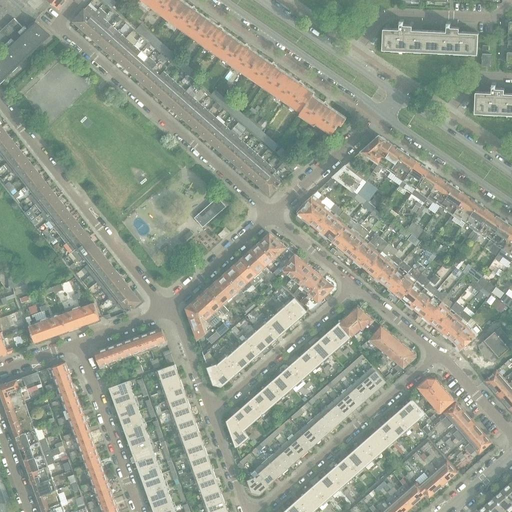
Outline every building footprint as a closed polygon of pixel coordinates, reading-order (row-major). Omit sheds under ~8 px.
[(65,0),(48,0),(59,8),(65,0)] [(166,19),(180,0),(141,0),(151,7),(166,19)] [(193,39),(208,18),(197,10),(197,9),(193,6),(192,7),(182,0),(180,0),(166,19),(193,39)] [(81,28),(96,11),(88,5),(84,9),(75,20),(76,21),(75,23),(81,28)] [(88,34),(106,13),(100,8),(96,12),(96,11),(81,28),(88,34)] [(95,40),(107,28),(111,24),(104,18),(107,14),(106,13),(88,34),(95,40)] [(0,81),(50,34),(51,35),(52,34),(36,20),(35,21),(36,22),(28,29),(24,26),(23,27),(14,18),(0,31),(0,34),(7,42),(6,43),(8,47),(0,55),(0,81)] [(220,57),(234,37),(223,29),(224,28),(219,25),(218,26),(208,18),(193,39),(220,57)] [(383,28),(382,49),(391,50),(392,50),(392,47),(398,48),(398,50),(414,51),(414,49),(421,49),(421,51),(430,51),(431,30),(422,30),(422,33),(415,32),(415,31),(411,30),(412,25),(403,25),(404,20),(400,20),(399,24),(399,29),(399,30),(399,32),(393,31),(393,29),(383,28)] [(431,30),(430,51),(438,52),(439,52),(439,50),(445,50),(445,52),(461,53),(461,51),(468,51),(468,53),(477,54),(478,33),(469,32),(469,35),(462,35),(462,33),(459,33),(459,27),(450,27),(450,24),(450,22),(447,22),(446,27),(446,31),(446,32),(446,34),(440,34),(440,31),(439,31),(431,30)] [(110,53),(124,37),(126,38),(131,33),(123,26),(118,32),(118,31),(115,35),(114,35),(103,47),(110,53)] [(103,47),(114,35),(107,29),(107,28),(95,40),(103,47)] [(118,60),(132,44),(126,38),(124,37),(110,53),(118,60)] [(261,55),(250,48),(250,47),(245,43),(245,44),(234,37),(220,57),(247,76),(261,55)] [(125,67),(137,54),(137,55),(140,51),(132,44),(118,60),(125,67)] [(144,60),(137,55),(137,54),(125,67),(133,73),(144,60)] [(491,66),(491,54),(482,54),(482,66),(491,66)] [(274,94),(288,74),(277,66),(277,65),(272,62),(272,63),(261,55),(247,76),(274,94)] [(140,80),(151,67),(144,60),(133,73),(140,80)] [(148,87),(159,74),(160,74),(162,72),(157,67),(154,69),(151,67),(140,80),(148,87)] [(155,93),(170,77),(163,71),(162,72),(160,74),(159,74),(148,87),(155,93)] [(301,113),(313,95),(315,92),(303,85),(304,84),(299,80),(298,81),(288,74),(274,94),(301,113)] [(162,100),(177,83),(170,77),(155,93),(162,100)] [(171,107),(186,91),(177,83),(162,100),(171,107)] [(511,95),(507,96),(508,94),(504,94),(504,88),(495,88),(496,83),(492,83),(491,92),(491,93),(491,95),(485,95),(485,92),(475,91),(474,113),(484,113),(484,111),(490,111),(490,113),(507,114),(507,112),(511,112),(511,95)] [(178,113),(193,97),(186,91),(171,107),(178,113)] [(185,120),(200,103),(201,104),(209,95),(204,92),(197,100),(193,97),(178,113),(185,120)] [(346,118),(328,105),(329,104),(325,101),(324,102),(313,95),(301,113),(300,114),(316,125),(316,123),(332,134),(339,123),(341,125),(346,118)] [(207,110),(201,104),(200,103),(185,120),(193,126),(207,110)] [(257,111),(260,108),(257,106),(254,109),(252,107),(248,112),(255,116),(258,112),(257,111)] [(200,133),(215,116),(207,110),(193,126),(200,133)] [(208,139),(222,123),(215,116),(200,133),(208,139)] [(215,146),(230,129),(222,123),(208,139),(215,146)] [(223,153),(238,137),(230,129),(215,146),(223,153)] [(0,150),(1,152),(14,142),(8,134),(0,140),(0,150)] [(391,170),(405,151),(401,148),(399,149),(379,135),(362,150),(376,160),(372,167),(379,172),(382,167),(385,169),(386,167),(391,170)] [(230,159),(245,143),(238,137),(223,153),(230,159)] [(8,160),(20,150),(14,142),(1,152),(2,153),(0,155),(0,157),(2,160),(6,157),(8,160)] [(238,166),(253,149),(245,143),(230,159),(238,166)] [(245,173),(260,156),(253,149),(238,166),(245,173)] [(13,169),(26,158),(20,150),(8,160),(9,161),(4,165),(10,172),(14,169),(13,169)] [(424,166),(422,164),(409,155),(409,154),(405,151),(391,170),(404,179),(399,186),(404,189),(408,182),(416,187),(430,168),(426,165),(424,166)] [(253,180),(268,163),(260,156),(245,173),(253,180)] [(20,176),(33,166),(26,158),(13,169),(14,169),(15,169),(20,176)] [(370,175),(360,168),(352,162),(348,166),(356,173),(367,181),(370,175)] [(261,186),(273,172),(276,170),(268,163),(253,180),(261,186)] [(366,188),(363,187),(367,181),(356,173),(348,166),(346,165),(347,165),(347,164),(334,175),(341,181),(349,186),(358,193),(367,200),(369,202),(375,194),(378,191),(369,184),(367,188),(366,187),(366,188)] [(27,183),(39,174),(33,166),(20,176),(27,183)] [(441,204),(454,185),(450,182),(449,183),(434,172),(433,171),(430,168),(416,187),(412,194),(420,200),(419,202),(418,201),(412,210),(417,213),(429,196),(441,204)] [(279,185),(280,183),(282,180),(273,172),(261,186),(258,189),(270,200),(279,190),(278,189),(280,186),(279,185)] [(370,175),(367,181),(370,183),(375,176),(372,173),(370,175)] [(33,191),(45,181),(39,174),(27,183),(33,191)] [(334,175),(327,182),(334,188),(341,181),(334,175)] [(34,203),(51,189),(45,181),(33,191),(34,192),(29,196),(34,203)] [(474,200),(466,194),(458,189),(458,188),(454,185),(441,204),(465,221),(479,202),(475,199),(474,200)] [(358,193),(349,186),(345,192),(354,198),(358,193)] [(40,210),(57,197),(51,189),(34,203),(40,210)] [(307,220),(322,202),(325,198),(317,191),(314,195),(313,194),(304,205),(303,203),(296,211),(307,220)] [(367,200),(358,193),(354,198),(363,205),(367,200)] [(377,206),(383,198),(378,193),(371,201),(377,206)] [(47,219),(64,205),(57,197),(40,210),(41,211),(44,209),(45,210),(41,214),(45,220),(40,224),(41,226),(44,224),(48,221),(47,219)] [(226,206),(217,197),(194,217),(202,226),(226,206)] [(375,207),(369,202),(367,200),(363,205),(372,212),(375,207)] [(315,227),(330,209),(322,202),(307,220),(315,227)] [(491,238),(504,219),(500,216),(498,216),(483,206),(483,205),(479,202),(465,221),(475,227),(468,237),(475,242),(481,232),(491,238)] [(324,234),(342,212),(344,211),(335,203),(330,209),(315,227),(324,234)] [(53,227),(71,213),(64,205),(47,219),(48,221),(53,227)] [(395,213),(395,212),(385,206),(381,211),(394,220),(397,215),(395,213)] [(383,215),(375,208),(371,213),(379,220),(383,215)] [(332,241),(348,223),(342,219),(346,215),(342,212),(324,234),(332,241)] [(60,235),(77,221),(71,213),(53,227),(60,235)] [(341,248),(361,225),(358,222),(356,223),(351,219),(348,223),(332,241),(341,248)] [(511,260),(511,225),(508,223),(508,221),(504,219),(491,238),(495,241),(489,250),(497,255),(495,258),(498,260),(501,255),(511,262),(511,260)] [(65,242),(83,228),(77,221),(60,235),(65,242)] [(401,226),(394,221),(391,226),(398,231),(401,226)] [(413,234),(418,227),(412,223),(408,230),(413,234)] [(49,231),(44,224),(41,226),(40,228),(45,234),(49,231)] [(350,255),(364,237),(369,232),(361,225),(341,248),(350,255)] [(71,249),(89,236),(83,228),(65,242),(71,249)] [(411,235),(402,228),(399,231),(408,238),(411,235)] [(223,229),(218,234),(221,238),(227,234),(227,233),(223,230),(223,229)] [(184,242),(194,234),(190,230),(181,238),(184,242)] [(291,251),(286,247),(270,233),(261,241),(274,256),(281,263),(291,251)] [(358,262),(380,237),(376,233),(370,241),(364,237),(350,255),(358,262)] [(425,242),(429,236),(424,233),(420,238),(425,242)] [(82,255),(95,244),(89,236),(71,249),(73,251),(71,252),(76,258),(74,261),(75,262),(78,260),(78,261),(83,257),(82,256),(82,255)] [(366,269),(388,243),(380,237),(358,262),(366,269)] [(274,256),(261,241),(251,250),(265,264),(274,256)] [(429,247),(421,241),(418,245),(425,251),(429,247)] [(375,277),(397,251),(397,250),(389,243),(388,243),(366,269),(375,277)] [(89,261),(101,252),(95,244),(82,255),(82,256),(84,255),(89,261)] [(442,256),(447,247),(444,245),(438,253),(442,256)] [(265,264),(251,250),(243,257),(261,278),(265,275),(260,269),(265,264)] [(293,276),(304,262),(295,254),(291,251),(281,263),(284,268),(284,269),(293,276)] [(384,284),(403,262),(396,256),(399,253),(397,251),(375,277),(384,284)] [(90,273),(108,260),(101,252),(89,261),(90,262),(85,266),(90,273)] [(444,260),(438,255),(436,258),(439,260),(438,262),(442,264),(444,260)] [(261,278),(243,257),(234,265),(253,286),(261,278)] [(459,269),(464,262),(459,259),(454,265),(459,269)] [(97,281),(114,268),(108,260),(90,273),(97,281)] [(449,268),(452,264),(447,260),(442,266),(446,268),(449,268)] [(393,291),(412,268),(403,261),(403,262),(384,284),(393,291)] [(302,284),(313,269),(304,262),(293,276),(302,284)] [(467,274),(471,267),(472,266),(468,263),(463,272),(466,274),(467,274)] [(253,286),(234,265),(225,273),(243,293),(244,293),(249,298),(252,295),(249,292),(254,287),(253,286)] [(29,279),(16,278),(6,266),(2,269),(9,277),(9,288),(14,288),(29,282),(29,279)] [(401,298),(421,274),(413,267),(412,268),(393,291),(401,298)] [(458,277),(462,272),(457,267),(452,273),(458,277)] [(482,275),(471,267),(467,274),(474,280),(478,282),(482,276),(482,275)] [(103,289),(120,275),(114,268),(97,281),(103,289)] [(276,276),(282,271),(279,268),(273,273),(276,276)] [(311,291),(322,277),(313,269),(302,284),(311,291)] [(243,293),(225,273),(217,280),(230,295),(236,301),(244,294),(243,293)] [(410,305),(429,282),(430,281),(421,274),(401,298),(410,305)] [(434,284),(439,278),(435,274),(430,281),(434,284)] [(109,296),(126,283),(120,275),(103,289),(109,296)] [(483,288),(488,281),(482,276),(478,282),(477,283),(482,287),(483,288)] [(329,292),(333,286),(322,277),(311,291),(309,293),(318,301),(329,292)] [(230,295),(217,280),(208,288),(222,303),(230,295)] [(482,287),(477,283),(478,282),(474,280),(470,285),(478,292),(482,287)] [(80,298),(78,293),(75,294),(72,287),(70,281),(53,287),(54,291),(55,293),(69,288),(73,301),(80,298)] [(278,286),(274,281),(269,286),(273,290),(278,286)] [(418,312),(433,295),(437,290),(429,282),(410,305),(418,312)] [(118,304),(133,292),(132,291),(126,283),(109,296),(116,305),(116,304),(117,305),(118,304)] [(229,311),(222,303),(208,288),(199,296),(213,311),(218,307),(225,315),(229,311)] [(490,294),(483,288),(480,290),(488,296),(490,294)] [(136,289),(132,291),(133,292),(118,304),(125,313),(128,310),(129,311),(130,309),(131,311),(134,308),(135,310),(145,301),(136,289)] [(501,298),(504,294),(499,289),(495,294),(501,298)] [(436,326),(454,304),(448,299),(453,293),(451,291),(442,302),(427,319),(436,326)] [(427,319),(442,302),(433,295),(418,312),(427,319)] [(213,311),(199,296),(190,304),(204,319),(213,311)] [(307,311),(295,297),(285,306),(297,320),(307,311)] [(490,308),(494,303),(489,299),(485,303),(490,308)] [(506,306),(497,299),(493,305),(501,312),(506,306)] [(444,334),(463,310),(465,308),(456,301),(454,304),(436,326),(444,334)] [(99,318),(94,302),(90,303),(89,303),(89,302),(80,305),(74,307),(73,305),(65,308),(66,310),(64,311),(65,312),(64,313),(61,314),(67,330),(100,319),(99,318)] [(247,313),(255,306),(253,303),(244,310),(247,313)] [(209,323),(207,321),(206,322),(204,319),(190,304),(186,308),(191,321),(193,326),(198,339),(207,331),(206,329),(210,325),(209,324),(209,323)] [(67,330),(61,314),(59,315),(57,314),(50,316),(46,305),(43,306),(39,307),(41,312),(44,311),(47,317),(44,318),(32,322),(32,324),(29,326),(35,342),(67,330)] [(297,320),(285,306),(275,314),(287,328),(297,320)] [(374,320),(358,306),(348,314),(360,328),(363,330),(369,322),(371,324),(372,322),(374,320)] [(264,316),(257,309),(255,311),(259,315),(262,318),(264,316)] [(453,340),(468,323),(467,323),(472,317),(463,310),(444,334),(453,340)] [(287,328),(275,314),(266,323),(278,336),(287,328)] [(360,328),(348,314),(338,323),(350,337),(360,328)] [(278,336),(266,323),(256,331),(268,345),(278,336)] [(350,337),(338,323),(329,331),(341,345),(350,337)] [(459,351),(477,334),(482,330),(477,324),(472,328),(468,323),(453,340),(457,345),(455,347),(459,351)] [(379,347),(391,333),(381,325),(369,339),(379,347)] [(268,345),(256,331),(250,336),(246,332),(245,333),(242,330),(243,329),(240,326),(237,328),(240,331),(243,335),(247,339),(259,353),(268,345)] [(167,344),(163,330),(158,328),(145,333),(150,347),(162,343),(167,344)] [(341,345),(329,331),(319,340),(331,354),(341,345)] [(0,332),(0,356),(14,352),(12,347),(5,349),(1,338),(3,337),(1,332),(0,332)] [(483,332),(462,351),(483,375),(504,356),(483,332)] [(150,347),(145,333),(128,339),(133,353),(150,347)] [(389,355),(401,341),(391,333),(379,347),(389,355)] [(133,353),(128,339),(111,345),(116,359),(133,353)] [(259,353),(247,339),(237,347),(249,361),(259,353)] [(331,354),(319,340),(310,348),(321,362),(331,354)] [(399,363),(410,349),(401,341),(389,355),(399,363)] [(116,359),(111,345),(98,350),(96,354),(100,368),(105,366),(104,364),(116,359)] [(249,361),(237,347),(228,355),(240,369),(249,361)] [(321,362),(310,348),(300,357),(312,371),(321,362)] [(403,367),(415,357),(415,353),(410,349),(399,363),(403,367)] [(231,377),(224,369),(223,371),(217,364),(211,366),(210,362),(215,360),(208,352),(204,356),(206,363),(214,384),(221,386),(231,377)] [(174,361),(171,354),(165,356),(168,364),(174,361)] [(359,363),(365,358),(362,354),(356,360),(359,363)] [(240,369),(228,355),(217,364),(223,371),(224,369),(231,377),(240,369)] [(312,371),(300,357),(290,365),(302,379),(312,371)] [(351,371),(359,363),(356,360),(348,367),(351,371)] [(72,380),(69,371),(65,362),(48,368),(51,378),(55,376),(59,385),(72,380)] [(178,374),(176,369),(175,364),(158,370),(163,382),(170,379),(170,377),(178,374)] [(302,379),(290,365),(280,374),(292,388),(302,379)] [(385,381),(372,366),(371,367),(365,372),(380,388),(382,386),(381,385),(385,381)] [(492,389),(504,378),(499,372),(501,370),(500,368),(485,381),(492,389)] [(34,382),(40,380),(37,372),(0,385),(0,391),(2,398),(35,386),(34,382)] [(380,388),(365,372),(359,378),(372,393),(377,389),(377,390),(380,388)] [(182,384),(180,380),(178,374),(170,377),(170,379),(163,382),(166,390),(182,384)] [(292,388),(280,374),(270,383),(282,396),(292,388)] [(334,385),(339,381),(336,377),(331,382),(334,385)] [(372,393),(359,378),(354,382),(352,380),(351,381),(352,383),(366,400),(369,398),(368,397),(372,393)] [(425,396),(440,383),(435,379),(427,378),(417,387),(425,396)] [(499,396),(511,384),(511,381),(511,382),(509,384),(504,378),(492,389),(499,396)] [(78,396),(75,388),(72,380),(59,385),(65,401),(78,396)] [(131,390),(128,381),(110,387),(114,398),(126,394),(125,393),(131,390)] [(282,396),(270,383),(261,391),(273,405),(282,396)] [(366,400),(352,383),(346,389),(359,404),(363,401),(364,401),(366,400)] [(439,399),(447,392),(440,383),(425,396),(434,406),(440,400),(439,399)] [(30,398),(28,392),(42,387),(41,384),(35,386),(2,398),(7,411),(26,404),(24,400),(30,398)] [(186,395),(183,388),(182,384),(166,390),(169,399),(177,396),(177,398),(186,395)] [(506,404),(511,398),(511,384),(499,396),(506,404)] [(319,398),(326,392),(323,388),(316,395),(319,398)] [(359,404),(346,389),(339,395),(353,411),(356,409),(355,408),(359,404)] [(136,402),(131,390),(125,393),(126,394),(114,398),(118,409),(136,402)] [(273,405),(261,391),(251,400),(263,413),(273,405)] [(440,413),(452,402),(454,400),(447,392),(439,399),(440,400),(434,406),(440,413)] [(189,404),(187,400),(186,395),(177,398),(177,396),(169,399),(173,410),(189,404)] [(313,404),(319,398),(316,395),(310,400),(313,404)] [(353,411),(339,395),(333,401),(346,416),(350,412),(351,413),(353,411)] [(84,413),(81,405),(78,396),(65,401),(71,418),(84,413)] [(424,413),(418,406),(416,404),(414,402),(412,399),(404,407),(411,415),(413,413),(418,419),(424,413)] [(263,413),(251,400),(241,408),(253,422),(263,413)] [(346,416),(333,401),(326,406),(340,423),(343,420),(342,420),(346,416)] [(132,413),(139,411),(136,402),(118,409),(121,419),(133,414),(132,413)] [(430,437),(462,409),(456,402),(454,404),(444,413),(447,417),(442,421),(441,420),(432,428),(433,429),(427,434),(430,437)] [(30,416),(26,404),(7,411),(11,423),(30,416)] [(193,416),(190,408),(189,404),(173,410),(177,421),(193,416)] [(340,423),(326,406),(320,412),(333,427),(337,423),(338,424),(340,423)] [(418,419),(413,413),(411,415),(404,407),(396,414),(414,435),(417,433),(414,430),(414,429),(411,425),(418,419)] [(253,422),(241,408),(231,417),(244,430),(253,422)] [(438,436),(453,423),(456,427),(468,416),(462,409),(430,437),(433,440),(438,436)] [(143,423),(139,411),(132,413),(133,414),(121,419),(125,429),(143,423)] [(294,420),(299,416),(296,412),(291,416),(294,420)] [(333,427),(320,412),(315,416),(314,415),(313,417),(327,434),(330,432),(329,431),(333,427)] [(90,430),(87,421),(84,413),(71,418),(77,435),(90,430)] [(39,427),(36,419),(38,418),(37,414),(30,416),(11,423),(16,435),(39,427)] [(414,435),(396,414),(387,421),(394,429),(393,431),(398,437),(405,431),(408,435),(409,434),(412,437),(414,435)] [(197,427),(196,423),(193,416),(177,421),(181,433),(197,427)] [(457,437),(474,423),(468,416),(456,427),(458,430),(453,434),(457,437)] [(249,436),(244,430),(231,417),(227,421),(236,446),(239,444),(249,436)] [(327,434),(313,417),(311,418),(312,419),(307,423),(320,439),(324,435),(325,436),(327,434)] [(398,437),(393,431),(394,429),(387,421),(379,428),(391,443),(398,437)] [(147,432),(146,431),(143,423),(125,429),(129,440),(140,436),(140,434),(147,432)] [(280,432),(287,427),(283,423),(277,429),(280,432)] [(320,439),(307,423),(300,429),(314,445),(316,443),(316,442),(320,439)] [(467,440),(479,429),(474,423),(457,437),(460,441),(464,436),(467,440)] [(41,426),(39,427),(16,435),(20,447),(45,438),(41,426)] [(202,439),(199,431),(197,427),(181,433),(186,445),(202,439)] [(391,443),(379,428),(371,436),(378,444),(379,442),(385,448),(391,443)] [(274,438),(280,432),(277,429),(270,435),(274,438)] [(314,445),(300,429),(294,435),(307,450),(311,446),(312,447),(314,445)] [(469,451),(485,436),(479,429),(467,440),(470,443),(465,447),(469,451)] [(96,447),(93,438),(90,430),(77,435),(83,451),(96,447)] [(151,444),(147,432),(140,434),(140,436),(129,440),(133,451),(151,444)] [(258,441),(254,437),(254,438),(251,434),(249,436),(252,440),(252,439),(256,443),(258,441)] [(267,444),(274,438),(270,435),(264,440),(267,444)] [(307,450),(294,435),(287,441),(298,452),(301,457),(303,455),(303,454),(307,450)] [(385,448),(379,442),(378,444),(371,436),(362,443),(371,452),(375,457),(385,448)] [(479,453),(491,442),(485,436),(469,451),(471,454),(473,452),(476,450),(479,453)] [(46,438),(45,438),(20,447),(24,460),(50,450),(46,438)] [(206,451),(204,447),(202,439),(186,445),(190,457),(203,452),(206,451)] [(261,449),(267,444),(264,440),(258,446),(261,449)] [(298,452),(287,441),(281,446),(294,462),(298,458),(299,459),(301,457),(298,452)] [(375,457),(371,452),(362,443),(354,450),(362,459),(360,460),(365,466),(375,457)] [(154,453),(151,444),(133,451),(136,461),(148,457),(148,456),(154,453)] [(294,462),(281,446),(274,452),(288,468),(290,466),(290,465),(294,462)] [(61,453),(59,447),(56,448),(50,450),(24,460),(29,472),(48,465),(48,464),(55,462),(53,456),(61,453)] [(102,463),(99,455),(96,447),(83,451),(89,468),(102,463)] [(365,466),(360,460),(362,459),(354,450),(346,457),(358,472),(365,466)] [(210,463),(207,455),(206,451),(203,452),(190,457),(194,468),(210,463)] [(288,468),(274,452),(268,457),(281,473),(285,469),(286,470),(288,468)] [(161,458),(156,459),(154,453),(148,456),(148,457),(136,461),(140,471),(158,465),(163,463),(161,458)] [(281,473),(268,457),(261,464),(275,480),(277,478),(277,477),(281,473)] [(358,472),(346,457),(338,465),(345,473),(346,471),(352,478),(358,472)] [(70,460),(63,463),(65,470),(72,468),(70,460)] [(457,472),(447,461),(438,470),(447,481),(457,472)] [(52,477),(50,470),(55,468),(53,463),(48,465),(29,472),(33,484),(52,477)] [(108,480),(105,472),(102,463),(89,468),(95,485),(108,480)] [(214,474),(213,470),(210,463),(194,468),(198,480),(214,474)] [(275,480),(261,464),(255,469),(268,484),(272,481),(273,481),(275,480)] [(162,474),(158,465),(140,471),(144,482),(156,478),(155,476),(162,474)] [(352,478),(346,471),(345,473),(338,465),(330,472),(342,486),(352,478)] [(268,484),(255,469),(252,472),(255,476),(252,479),(248,480),(252,491),(260,493),(269,485),(268,484)] [(447,481),(438,470),(429,478),(438,489),(447,481)] [(342,486),(330,472),(321,479),(328,487),(326,489),(332,495),(342,486)] [(166,486),(162,474),(155,476),(156,478),(144,482),(148,492),(166,486)] [(219,486),(216,479),(214,474),(198,480),(202,492),(219,486)] [(76,482),(74,475),(68,477),(70,484),(76,482)] [(57,490),(52,477),(33,484),(38,496),(57,490)] [(417,501),(426,493),(419,486),(416,482),(410,488),(402,478),(400,481),(408,490),(407,490),(417,501)] [(438,489),(429,478),(419,486),(426,493),(429,497),(438,489)] [(332,495),(326,489),(328,487),(321,479),(313,487),(325,501),(332,495)] [(114,497),(111,488),(108,480),(95,485),(101,501),(114,497)] [(394,493),(391,489),(384,481),(375,489),(378,492),(384,487),(391,495),(394,493)] [(511,483),(511,482),(503,489),(511,499),(511,483)] [(169,495),(166,486),(148,492),(151,503),(163,498),(163,497),(169,495)] [(223,498),(221,494),(219,486),(202,492),(207,504),(223,498)] [(325,501),(313,487),(304,494),(312,502),(313,500),(319,506),(322,510),(327,507),(329,510),(331,508),(328,505),(325,501)] [(511,504),(511,499),(503,489),(494,496),(506,509),(511,504)] [(61,502),(57,490),(38,496),(42,509),(61,502)] [(355,500),(349,493),(346,490),(343,492),(353,503),(355,500)] [(417,501),(407,490),(398,497),(408,509),(417,501)] [(312,511),(319,506),(313,500),(312,502),(304,494),(296,501),(306,511),(312,511)] [(158,511),(174,507),(169,495),(163,497),(163,498),(151,503),(154,511),(158,511)] [(502,511),(506,509),(494,496),(486,504),(493,511),(502,511)] [(119,511),(117,505),(114,497),(101,501),(104,511),(119,511)] [(404,511),(408,509),(398,497),(395,501),(389,505),(394,511),(404,511)] [(220,511),(227,510),(224,502),(223,498),(207,504),(209,511),(220,511)] [(306,511),(296,501),(288,508),(291,511),(306,511)] [(64,511),(61,502),(42,509),(43,511),(64,511)]
